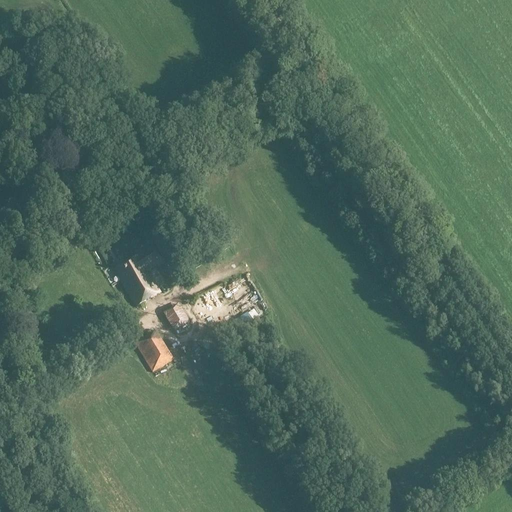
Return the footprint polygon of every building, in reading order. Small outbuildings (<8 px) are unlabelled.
[(136,244),(139,250),(145,247),(141,241),(136,244)] [(136,307),(160,293),(146,271),(163,261),(155,247),(115,271),(136,307)] [(232,312),(241,312),(241,303),(232,303),(232,312)] [(165,314),(174,334),(189,327),(180,307),(165,314)] [(173,361),(169,355),(155,332),(135,344),(153,374),(173,361)]
